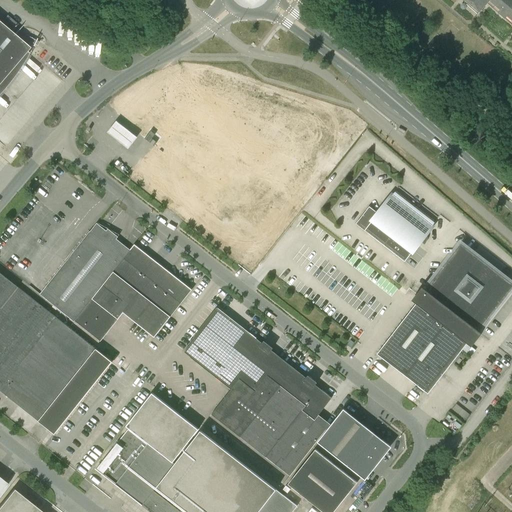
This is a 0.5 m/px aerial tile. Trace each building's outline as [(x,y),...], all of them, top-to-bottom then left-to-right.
[(511,0),(466,0),(479,11),(480,12),(487,3),(489,1),(500,10),(498,13),(505,19),(507,16),(511,20),(511,0)] [(386,25),(390,22),(384,14),(379,18),(386,25)] [(0,82),(26,52),(27,51),(30,48),(0,22),(0,82)] [(194,72),(190,77),(197,82),(201,78),(194,72)] [(487,111),(493,104),(484,97),(478,104),(487,111)] [(137,134),(115,117),(107,128),(128,145),(137,134)] [(369,207),(356,224),(364,231),(405,262),(420,242),(423,244),(427,237),(425,236),(432,227),(392,195),(378,213),(369,207)] [(40,294),(74,321),(75,320),(130,250),(122,244),(97,224),(90,233),(89,232),(85,238),(45,287),(40,294)] [(130,250),(75,320),(100,341),(123,312),(136,322),(135,322),(154,338),(191,290),(134,245),(130,250)] [(377,354),(428,394),(467,344),(471,347),(476,342),(482,333),(478,330),(511,288),(489,271),(491,268),(492,269),(492,268),(487,265),(483,261),(483,262),(483,263),(482,265),(460,248),(426,291),(422,287),(416,295),(420,299),(377,354)] [(10,418),(29,433),(38,421),(54,434),(108,367),(120,377),(124,371),(112,361),(111,362),(13,283),(0,272),(0,391),(19,406),(10,418)] [(314,420),(330,400),(314,387),(317,383),(308,376),(305,380),(292,370),(293,369),(270,351),(273,348),(272,348),(269,351),(261,345),(264,341),(263,341),(261,344),(216,309),(193,339),(184,351),(231,389),(211,414),(290,476),(326,429),(314,420)] [(128,429),(97,468),(117,483),(142,503),(199,430),(155,395),(128,429)] [(343,410),(341,412),(318,442),(365,480),(391,448),(343,410)] [(199,430),(142,503),(143,504),(142,504),(152,511),(292,511),(297,507),(278,492),(276,490),(200,431),(199,430)] [(322,511),(333,511),(357,483),(315,450),(288,485),(322,511)] [(0,495),(8,485),(0,478),(0,495)] [(41,511),(13,489),(0,505),(0,511),(41,511)]
